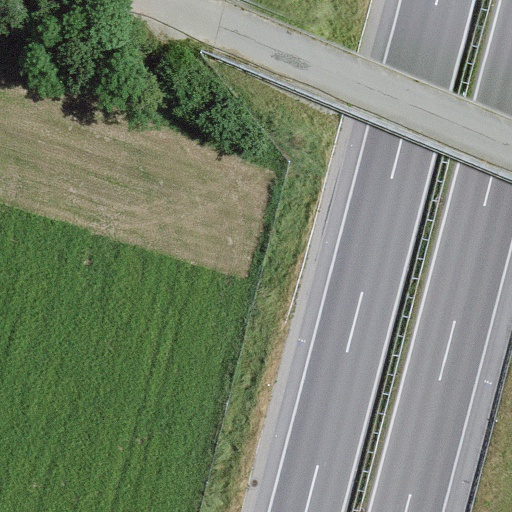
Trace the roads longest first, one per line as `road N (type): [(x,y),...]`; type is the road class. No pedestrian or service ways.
road 1 (motorway): [(435,0),(304,511)]
road 2 (motorway): [(404,511),(511,92)]
road 3 (track): [(511,144),(162,0)]
